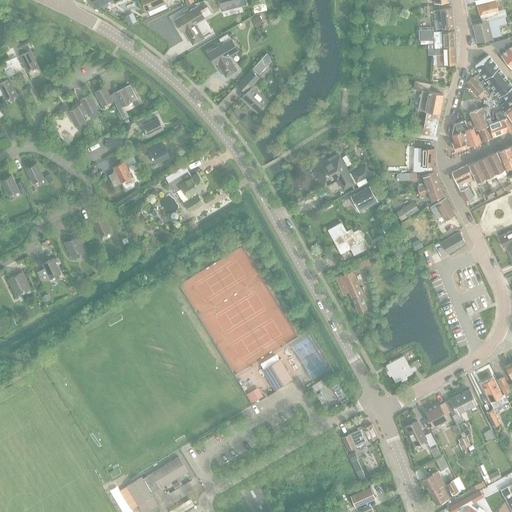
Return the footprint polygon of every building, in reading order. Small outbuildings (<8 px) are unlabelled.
[(141,0),(146,10),(164,2),(163,0),(141,0)] [(495,0),(492,0),(489,1),(477,4),(481,18),(497,14),(496,11),(498,10),(495,0)] [(192,44),(203,37),(194,23),(203,17),(197,6),(174,19),(181,31),(184,29),(192,44)] [(442,31),(454,29),(454,27),(452,7),(437,9),(438,21),(441,21),(442,30),(442,31)] [(124,15),(128,24),(136,21),(132,12),(124,15)] [(472,26),(476,41),(492,37),(489,26),(505,21),(505,20),(508,19),(508,16),(472,26)] [(420,39),(432,40),(433,29),(420,29),(420,39)] [(434,47),(455,46),(454,29),(442,31),(442,30),(440,30),(433,30),(434,43),(434,47)] [(230,38),(229,38),(226,33),(218,38),(221,43),(207,52),(214,63),(217,61),(225,76),(236,69),(227,55),(237,49),(230,38)] [(508,38),(491,43),(497,50),(510,40),(508,38)] [(16,48),(27,70),(38,65),(27,43),(16,48)] [(455,63),(455,46),(434,47),(434,43),(427,43),(427,55),(428,55),(437,54),(438,64),(455,63)] [(511,55),(507,49),(501,54),(511,68),(511,67),(511,55)] [(488,55),(475,66),(475,67),(479,72),(493,61),(488,55)] [(493,61),(479,72),(484,78),(498,67),(493,61)] [(498,67),(484,78),(489,84),(503,73),(498,67)] [(112,69),(112,78),(126,78),(126,68),(112,69)] [(241,97),(256,112),(267,100),(252,86),(260,78),(251,69),(237,84),(246,92),(241,97)] [(503,73),(489,84),(494,90),(508,79),(503,73)] [(466,82),(477,96),(483,91),(472,77),(466,82)] [(0,82),(0,88),(5,99),(16,94),(8,79),(0,82)] [(511,84),(508,79),(494,90),(498,96),(501,94),(511,85),(511,84)] [(417,109),(426,111),(439,113),(443,96),(430,94),(430,91),(428,90),(430,83),(414,80),(412,89),(421,91),(417,109)] [(115,92),(122,106),(131,101),(137,98),(130,84),(115,92)] [(511,85),(501,94),(503,97),(506,100),(511,95),(511,85)] [(95,91),(103,105),(112,100),(105,86),(95,91)] [(77,106),(82,116),(97,108),(90,94),(80,99),(83,103),(77,106)] [(85,120),(82,116),(77,106),(68,111),(75,125),(85,120)] [(511,129),(511,125),(503,111),(496,114),(498,120),(492,123),(486,106),(483,107),(493,137),(511,129)] [(489,139),(493,137),(482,108),(469,112),(476,129),(478,128),(483,141),(489,139)] [(435,134),(439,113),(426,111),(423,125),(414,123),(413,132),(435,135),(435,134)] [(459,121),(468,146),(480,142),(477,132),(475,133),(472,126),(470,120),(469,121),(468,117),(465,118),(466,121),(465,122),(464,119),(459,121)] [(142,125),(147,136),(163,128),(157,118),(142,125)] [(455,150),(468,146),(459,121),(453,123),(450,134),(455,140),(453,141),(455,150)] [(149,153),(155,163),(170,156),(164,145),(149,153)] [(504,168),(511,164),(511,158),(507,147),(497,152),(504,168)] [(412,171),(435,171),(433,166),(434,148),(413,148),(412,171)] [(504,169),(504,168),(497,152),(487,156),(495,173),(494,174),(496,178),(506,173),(504,169)] [(365,163),(347,174),(336,155),(325,162),(326,164),(314,170),(323,186),(336,178),(342,188),(370,172),(365,163)] [(485,178),(494,174),(495,173),(487,156),(478,161),(485,178)] [(108,174),(114,185),(121,182),(131,177),(123,161),(113,166),(114,168),(112,172),(108,174)] [(476,182),(485,178),(478,161),(468,165),(474,177),(476,182)] [(25,168),(33,183),(43,178),(36,163),(25,168)] [(466,181),(474,177),(468,165),(451,173),(459,188),(466,200),(473,196),(466,181)] [(398,173),(398,181),(417,179),(416,171),(398,173)] [(433,184),(439,182),(435,171),(422,175),(425,183),(417,186),(418,191),(434,185),(433,184)] [(45,175),(48,183),(53,180),(49,173),(45,175)] [(194,191),(204,185),(196,173),(182,182),(179,176),(168,183),(174,192),(182,187),(187,196),(188,195),(189,198),(184,202),(189,210),(202,202),(197,194),(196,194),(194,191)] [(0,180),(8,195),(19,190),(11,174),(0,180)] [(17,183),(23,195),(27,193),(20,181),(17,183)] [(434,185),(418,191),(420,194),(428,191),(431,200),(444,196),(439,182),(433,184),(434,185)] [(351,195),(356,206),(374,196),(368,186),(351,195)] [(442,214),(445,219),(454,214),(445,199),(436,204),(430,208),(433,213),(436,218),(442,214)] [(402,208),(407,216),(418,209),(413,201),(402,208)] [(93,221),(100,236),(111,231),(103,216),(93,221)] [(349,228),(343,231),(338,222),(327,228),(330,233),(328,234),(339,252),(348,247),(352,254),(363,247),(359,240),(356,242),(349,228)] [(391,233),(395,240),(399,237),(395,230),(391,233)] [(511,230),(498,236),(503,246),(505,245),(511,259),(511,230)] [(441,242),(447,253),(465,242),(458,231),(441,242)] [(65,243),(72,257),(85,250),(79,236),(65,243)] [(43,263),(50,278),(60,273),(53,258),(43,263)] [(359,294),(361,293),(350,270),(334,277),(341,293),(347,290),(357,312),(366,308),(359,294)] [(9,280),(16,293),(29,286),(23,273),(9,280)] [(403,380),(404,379),(405,377),(405,376),(412,372),(402,355),(385,364),(388,370),(387,370),(387,372),(388,374),(389,375),(390,375),(394,382),(400,379),(401,380),(403,380)] [(291,378),(283,364),(280,359),(262,369),(265,375),(274,389),(291,378)] [(337,377),(333,372),(316,382),(319,388),(337,377)] [(480,383),(489,402),(501,395),(492,377),(480,383)] [(498,381),(505,394),(511,391),(504,378),(498,381)] [(338,381),(331,385),(343,405),(349,401),(338,381)] [(459,394),(466,408),(475,403),(468,389),(459,394)] [(458,412),(466,408),(459,394),(444,401),(449,412),(455,424),(463,420),(458,412)] [(443,415),(449,412),(444,401),(425,411),(432,425),(445,419),(443,415)] [(485,412),(492,426),(499,422),(492,409),(485,412)] [(430,432),(424,435),(416,421),(404,427),(413,445),(425,439),(429,446),(435,443),(430,432)] [(368,441),(377,437),(371,423),(366,425),(363,427),(363,425),(357,428),(357,429),(341,437),(347,450),(364,443),(363,441),(367,439),(368,441)] [(435,459),(441,470),(448,466),(442,455),(435,459)] [(160,487),(161,487),(187,471),(178,456),(152,472),(152,473),(143,479),(142,477),(127,486),(138,505),(141,511),(143,511),(161,501),(155,490),(160,487)] [(488,475),(491,481),(501,476),(498,470),(488,475)] [(429,492),(444,484),(437,471),(432,474),(422,479),(429,492)] [(452,479),(444,484),(429,492),(436,505),(445,501),(445,500),(450,498),(449,496),(452,494),(458,490),(452,479)] [(474,485),(477,490),(485,486),(483,481),(474,485)] [(350,495),(355,507),(375,498),(368,482),(357,487),(348,491),(350,495)]
